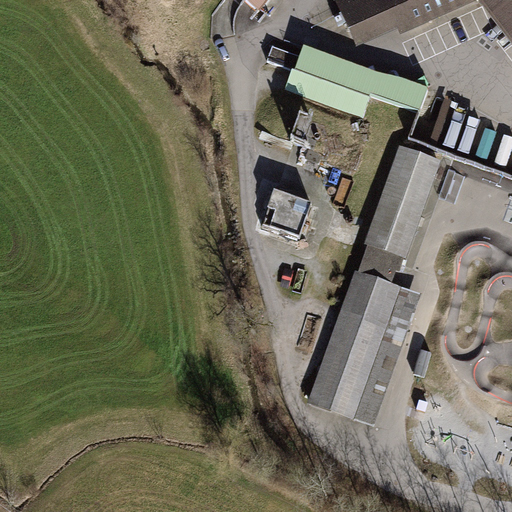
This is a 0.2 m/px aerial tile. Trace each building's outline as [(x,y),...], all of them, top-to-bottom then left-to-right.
[(237,0),(255,14),(263,4),(272,11),(280,0),(237,0)] [(511,0),(331,0),(355,52),(397,31),(400,38),(470,4),(511,58),(511,0)] [(424,93),(299,50),(291,73),(416,116),(424,93)] [(315,124),(296,118),(288,142),(307,149),(315,124)] [(399,152),(364,251),(406,266),(441,167),(399,152)] [(309,208),(274,196),(262,229),(298,241),(309,208)] [(423,301),(352,275),(306,404),(376,429),(423,301)]
